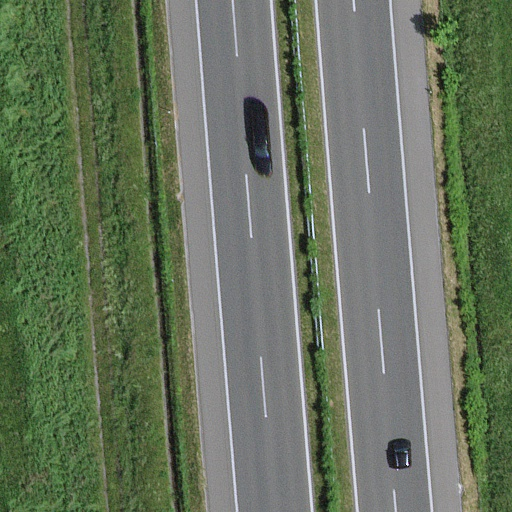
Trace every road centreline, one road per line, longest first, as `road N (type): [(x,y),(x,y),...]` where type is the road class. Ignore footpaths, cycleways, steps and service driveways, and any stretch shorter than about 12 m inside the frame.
road 1 (motorway): [(398,511),(357,0)]
road 2 (motorway): [(235,0),(274,511)]
